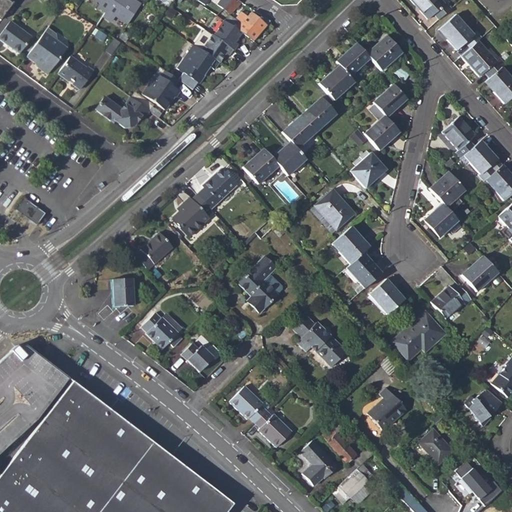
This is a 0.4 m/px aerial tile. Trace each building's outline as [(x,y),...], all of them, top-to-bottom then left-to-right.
[(0,0),(0,19),(3,16),(13,2),(9,0),(0,0)] [(90,0),(90,1),(105,13),(113,0),(90,0)] [(113,0),(105,13),(102,17),(111,23),(115,16),(128,24),(142,3),(137,0),(113,0)] [(237,0),(230,0),(216,16),(223,21),(241,33),(244,35),(252,41),(269,21),(261,16),(258,20),(250,13),(246,18),(240,13),(236,18),(241,22),(237,26),(234,24),(236,21),(228,16),(241,2),(237,0)] [(409,0),(427,19),(433,13),(437,19),(450,9),(445,2),(443,4),(440,0),(409,0)] [(455,51),(465,42),(470,48),(477,41),(478,40),(480,38),(475,32),(472,35),(454,15),(439,28),(447,38),(445,40),(455,51)] [(0,28),(2,30),(9,21),(3,16),(0,19),(0,28)] [(0,40),(18,54),(31,37),(9,21),(2,30),(0,33),(0,40)] [(223,21),(212,35),(232,49),(234,50),(238,44),(234,42),(241,33),(223,21)] [(44,33),(26,57),(34,63),(35,61),(39,65),(37,68),(47,75),(64,52),(61,45),(56,41),(55,34),(47,35),(44,33)] [(211,58),(219,63),(225,54),(228,55),(232,49),(212,35),(211,35),(200,50),(211,58)] [(365,54),(369,58),(380,71),(401,52),(387,37),(377,46),(376,44),(365,54)] [(479,76),(483,71),(488,77),(501,67),(504,64),(499,58),(495,61),(477,41),(470,48),(460,55),(479,76)] [(335,62),(338,65),(348,77),(351,74),(369,58),(365,54),(355,44),(335,62)] [(199,84),(207,73),(206,72),(209,67),(214,70),(219,63),(211,58),(200,50),(192,45),(176,68),(182,72),(177,80),(178,81),(190,89),(196,82),(199,84)] [(69,56),(56,73),(79,90),(93,71),(86,67),(85,68),(69,56)] [(338,65),(318,84),(332,101),(353,82),(348,77),(338,65)] [(494,90),(492,91),(503,105),(511,96),(511,79),(501,67),(488,77),(485,80),(494,90)] [(160,76),(174,86),(178,81),(177,80),(164,71),(160,76)] [(155,73),(141,94),(165,110),(171,101),(169,100),(173,95),(175,97),(180,90),(174,86),(160,76),(155,73)] [(353,82),(357,80),(351,74),(348,77),(353,82)] [(392,84),(372,103),(383,116),(385,118),(406,99),(392,84)] [(134,128),(142,117),(145,119),(150,112),(130,98),(122,109),(105,97),(98,108),(98,112),(111,122),(116,122),(127,130),(134,128)] [(310,106),(299,116),(315,133),(335,114),(322,99),(312,108),(310,106)] [(372,103),(370,101),(361,109),(374,124),(383,116),(372,103)] [(281,133),(290,143),(296,149),(303,143),(315,133),(299,116),(281,133)] [(374,124),(362,134),(376,149),(386,141),(387,142),(398,132),(385,118),(383,116),(374,124)] [(457,151),(454,153),(459,158),(473,147),(468,141),(474,135),(458,117),(441,132),(457,151)] [(356,130),(349,136),(357,145),(364,139),(356,130)] [(479,174),(477,176),(483,181),(483,180),(484,180),(494,171),(489,166),(495,161),(485,151),(487,149),(479,141),(473,147),(459,158),(459,159),(464,165),(468,162),(479,174)] [(272,159),(277,166),(287,176),(305,159),(301,156),(296,149),(290,143),(284,149),(283,147),(275,154),(276,156),(272,159)] [(296,149),(302,156),(309,149),(303,143),(296,149)] [(262,149),(241,167),(256,185),(277,166),(271,159),(262,149)] [(351,163),(354,167),(368,154),(365,150),(351,163)] [(354,167),(349,171),(363,187),(373,178),(374,180),(385,170),(370,153),(368,154),(354,167)] [(202,188),(196,194),(210,209),(241,180),(228,164),(222,170),(220,168),(201,186),(202,188)] [(494,171),(484,180),(502,200),(511,191),(511,177),(507,172),(506,173),(500,166),(494,171)] [(428,188),(442,204),(445,207),(463,191),(448,173),(438,182),(436,181),(428,188)] [(326,221),(328,220),(336,229),(353,214),(331,189),(313,206),(326,221)] [(181,209),(170,219),(187,237),(208,218),(206,216),(211,211),(210,210),(210,209),(196,194),(191,199),(189,197),(178,207),(181,209)] [(22,198),(13,210),(35,227),(44,214),(22,198)] [(511,201),(496,216),(511,232),(511,201)] [(434,209),(423,219),(438,237),(457,220),(445,207),(442,204),(435,210),(434,209)] [(309,210),(330,234),(336,229),(328,220),(326,221),(313,206),(309,210)] [(270,216),(254,232),(260,239),(276,223),(270,216)] [(348,228),(331,244),(349,264),(361,253),(367,248),(359,237),(357,239),(348,228)] [(142,253),(136,259),(146,270),(172,247),(158,232),(139,250),(142,253)] [(345,268),(360,285),(363,288),(380,273),(361,253),(349,264),(348,265),(345,268)] [(253,299),(248,303),(259,313),(281,290),(266,277),(274,268),(263,257),(237,283),(250,296),(253,299)] [(470,267),(460,275),(475,292),(497,273),(485,260),(484,258),(472,269),(470,267)] [(151,272),(157,278),(160,275),(154,269),(151,272)] [(132,278),(111,279),(113,307),(133,306),(132,278)] [(385,279),(368,294),(386,315),(401,301),(393,291),(394,290),(385,279)] [(448,287),(430,303),(444,318),(462,302),(464,304),(470,299),(460,288),(454,293),(448,287)] [(400,350),(398,351),(407,361),(420,349),(423,352),(444,334),(424,312),(391,341),(400,350)] [(161,350),(168,343),(172,348),(181,339),(176,334),(177,334),(160,317),(159,318),(154,313),(140,327),(145,332),(144,334),(161,350)] [(160,317),(177,334),(181,329),(165,313),(160,317)] [(305,352),(311,347),(330,367),(345,352),(315,323),(314,325),(305,316),(291,329),(300,338),(296,342),(305,352)] [(240,328),(235,333),(242,339),(246,335),(240,328)] [(191,343),(180,355),(198,372),(212,358),(199,346),(197,348),(191,343)] [(60,373),(24,345),(14,346),(0,359),(0,451),(35,420),(67,378),(60,373)] [(506,367),(491,385),(508,399),(511,393),(511,358),(505,366),(506,367)] [(0,511),(222,511),(229,503),(71,381),(0,473),(0,511)] [(246,420),(248,418),(253,423),(265,411),(259,406),(261,404),(243,386),(228,402),(246,420)] [(383,399),(366,414),(380,430),(387,424),(388,425),(405,410),(385,389),(378,395),(383,399)] [(470,396),(464,403),(482,427),(490,419),(487,416),(492,410),(493,411),(501,402),(485,389),(475,401),(470,396)] [(258,429),(257,430),(275,448),(290,432),(272,414),(271,416),(265,411),(253,423),(258,429)] [(429,418),(434,424),(442,417),(437,411),(429,418)] [(335,423),(321,437),(345,463),(354,455),(335,434),(341,429),(335,423)] [(432,429),(417,443),(437,465),(452,451),(432,429)] [(311,465),(301,474),(312,487),(322,477),(323,479),(335,468),(311,441),(299,452),(311,465)] [(360,454),(342,472),(348,477),(361,464),(366,460),(372,454),(367,449),(361,455),(360,454)] [(467,450),(455,459),(461,466),(466,461),(472,456),(467,450)] [(331,493),(334,496),(342,504),(352,494),(356,498),(366,489),(362,484),(371,475),(366,469),(361,464),(348,477),(338,486),(331,493)] [(406,490),(399,497),(412,511),(425,511),(418,504),(406,490)] [(511,511),(511,504),(502,494),(492,504),(499,511),(511,511)]
